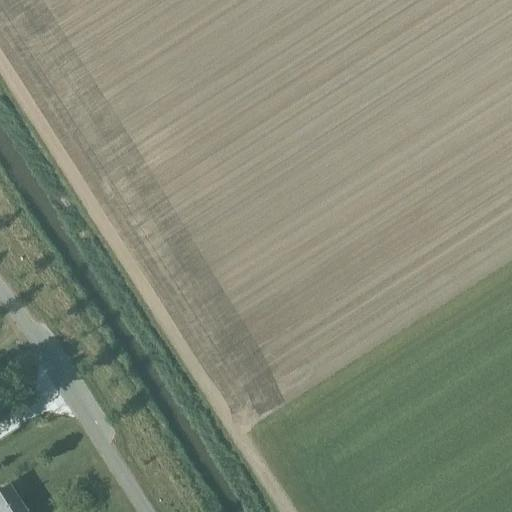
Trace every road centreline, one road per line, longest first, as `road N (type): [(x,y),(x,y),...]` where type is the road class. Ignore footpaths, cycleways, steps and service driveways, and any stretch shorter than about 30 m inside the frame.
road 1 (unknown): [(280,511),(0,80)]
road 2 (unclassified): [(146,511),(0,288)]
